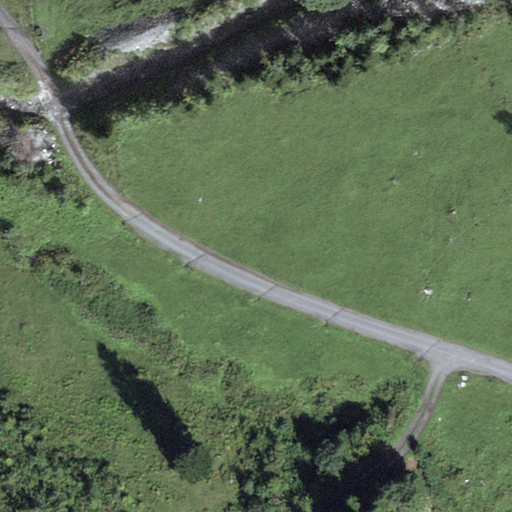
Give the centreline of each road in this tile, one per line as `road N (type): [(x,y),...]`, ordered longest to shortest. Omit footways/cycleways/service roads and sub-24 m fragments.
road 1 (track): [(511,373),(252,284),(147,228),(82,165),(26,46),(0,13)]
road 2 (track): [(449,352),(428,409),(390,458),(323,511)]
